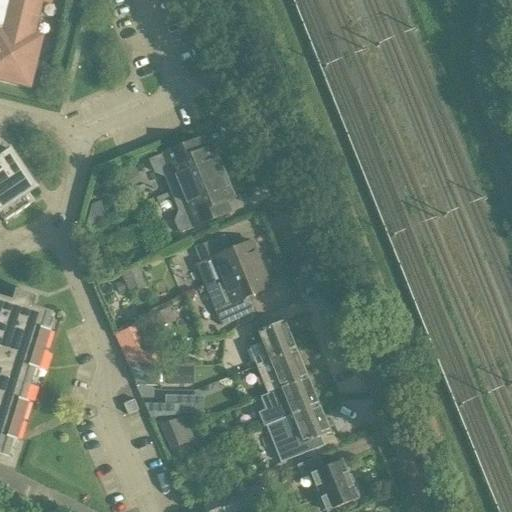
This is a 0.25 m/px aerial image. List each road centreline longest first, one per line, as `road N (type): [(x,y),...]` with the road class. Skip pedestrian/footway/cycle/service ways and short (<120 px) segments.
road 1 (residential): [(427,511),(245,69)]
road 2 (residential): [(150,511),(103,398),(113,370),(53,237)]
road 3 (residential): [(53,237),(83,135),(245,69)]
